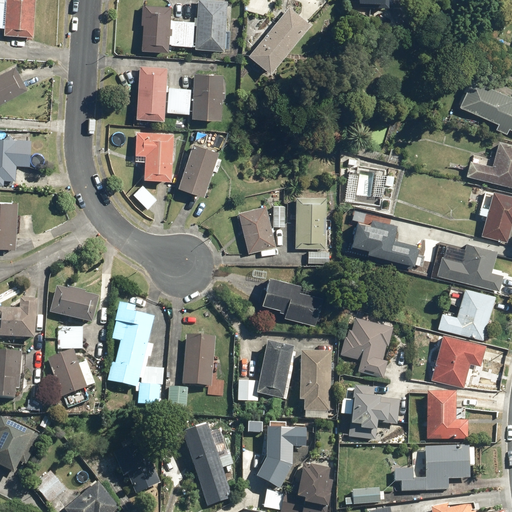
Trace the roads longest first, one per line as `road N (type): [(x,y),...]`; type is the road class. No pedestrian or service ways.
road 1 (residential): [(87,0),(79,151),(93,198),(130,237),(183,266)]
road 2 (unknown): [(511,70),(403,22),(394,0)]
